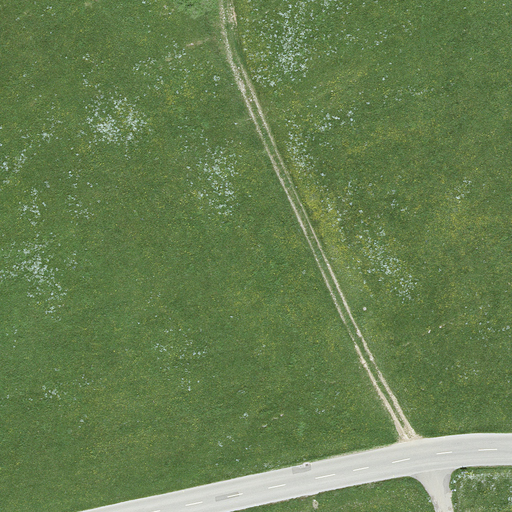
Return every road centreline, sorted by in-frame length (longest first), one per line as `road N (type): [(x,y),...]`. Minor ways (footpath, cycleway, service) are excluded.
road 1 (track): [(223,0),(233,64),(271,153),(424,458),(443,511)]
road 2 (secondary): [(511,451),(415,459),(170,511)]
